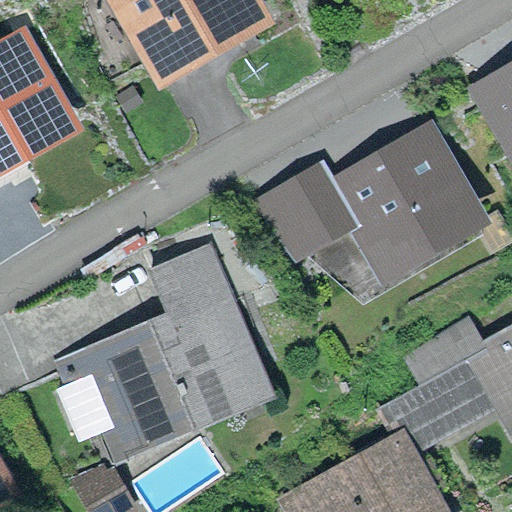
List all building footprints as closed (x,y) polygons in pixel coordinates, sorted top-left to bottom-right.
[(243,0),(123,0),(161,67),(252,15),(243,0)] [(0,183),(14,176),(5,159),(65,125),(21,46),(0,57),(0,183)] [(511,92),(496,102),(511,129),(511,92)] [(427,140),(339,189),(355,216),(386,269),(473,218),(427,140)] [(299,249),(355,216),(339,189),(328,169),(264,204),(299,249)] [(86,363),(120,443),(257,384),(224,306),(232,303),(207,245),(151,270),(175,325),(86,363)] [(397,440),(404,451),(498,399),(511,424),(511,338),(382,411),(397,440)] [(294,511),(438,511),(404,451),(397,440),(288,501),(294,511)] [(102,469),(75,486),(91,511),(120,511),(127,508),(102,469)]
